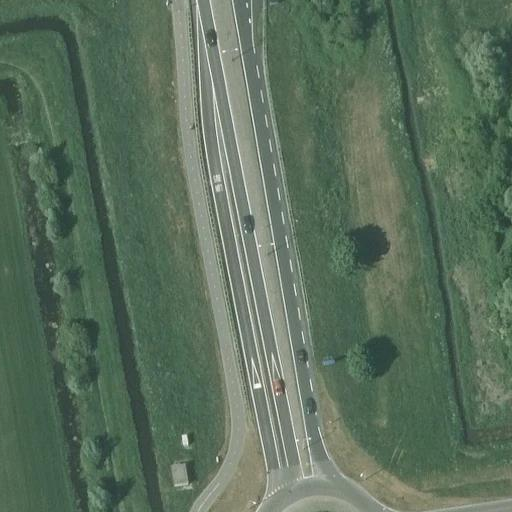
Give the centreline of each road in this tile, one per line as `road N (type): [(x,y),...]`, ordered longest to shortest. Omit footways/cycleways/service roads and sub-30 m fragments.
road 1 (primary): [(202,0),(219,143),(234,169),(297,492)]
road 2 (primary): [(325,489),(238,0)]
